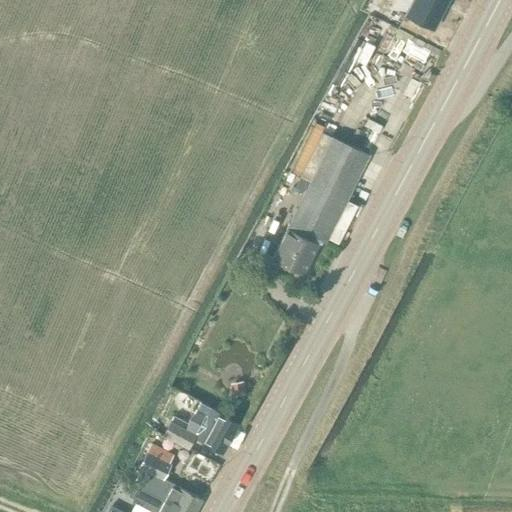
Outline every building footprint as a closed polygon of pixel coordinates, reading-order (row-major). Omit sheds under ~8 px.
[(373,0),(370,0),(364,10),(386,23),(392,11),(373,0)] [(412,0),(405,15),(433,29),(448,0),(412,0)] [(325,246),(369,154),(331,136),(271,259),(303,275),(318,243),(325,246)] [(242,383),(229,385),(232,398),(245,396),(242,383)] [(170,419),(162,434),(189,448),(194,438),(207,445),(222,453),(238,423),(239,422),(205,404),(201,411),(196,408),(187,423),(185,427),(170,419)] [(194,511),(202,499),(164,478),(171,465),(161,460),(165,452),(150,444),(138,467),(142,469),(128,496),(142,503),(140,506),(150,511),(194,511)]
